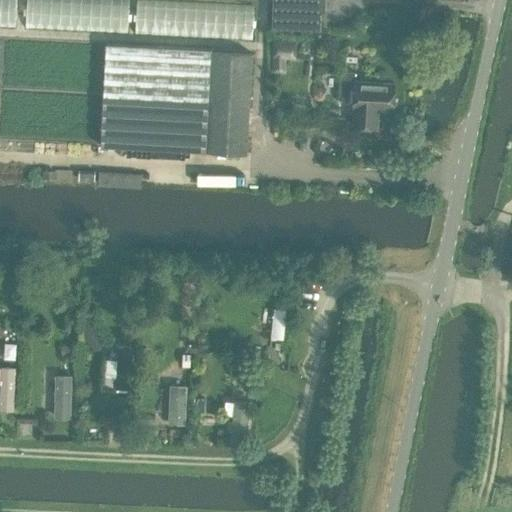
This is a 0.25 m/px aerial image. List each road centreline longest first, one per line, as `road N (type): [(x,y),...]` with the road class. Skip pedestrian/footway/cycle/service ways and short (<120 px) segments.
road 1 (unclassified): [(392,511),(502,0)]
road 2 (track): [(296,444),(246,466),(0,454)]
road 3 (track): [(481,511),(501,313),(437,281)]
road 4 (track): [(0,32),(261,46)]
road 5 (track): [(258,173),(0,159)]
road 6 (track): [(313,370),(296,444),(299,511)]
